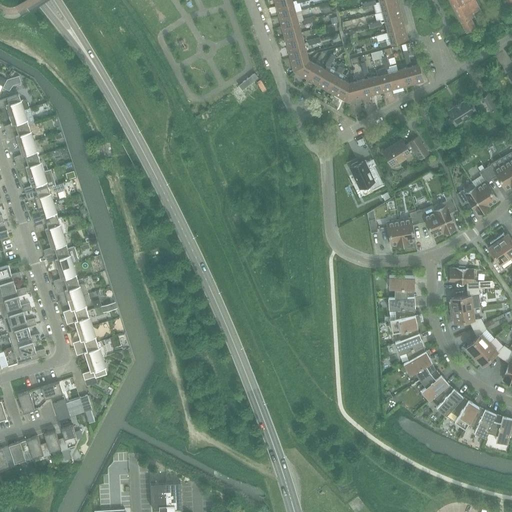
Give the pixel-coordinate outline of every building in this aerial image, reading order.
[(399,7),(397,0),(384,0),(379,1),(382,12),(399,7)] [(449,0),(461,22),(470,17),(474,15),(473,13),(480,10),(474,0),(449,0)] [(296,11),(293,1),(276,5),(278,16),(296,11)] [(402,18),(399,7),(382,12),(385,22),(402,18)] [(298,22),(296,11),(278,16),(281,26),(298,22)] [(476,28),(470,17),(461,22),(466,33),(476,28)] [(405,28),(402,18),(385,22),(388,33),(405,28)] [(301,32),(298,22),(281,26),(284,36),(301,32)] [(408,39),(405,28),(388,33),(391,44),(408,39)] [(304,43),(301,32),(284,36),(287,47),(304,43)] [(349,32),(346,33),(343,34),(346,44),(352,43),(349,32)] [(340,34),(333,35),(335,42),(341,40),(340,34)] [(307,53),(304,43),(287,47),(290,58),(307,53)] [(309,60),(307,53),(290,58),(293,71),(309,60)] [(315,63),(309,60),(293,71),(306,78),(315,63)] [(324,69),(315,63),(306,78),(315,84),(324,69)] [(419,64),(409,67),(408,67),(413,84),(424,81),(419,64)] [(413,84),(408,67),(398,70),(402,87),(413,84)] [(334,74),(324,69),(315,84),(325,89),(334,74)] [(402,87),(398,70),(387,73),(392,90),(402,87)] [(254,72),(238,85),(242,90),(258,77),(254,72)] [(392,90),(387,73),(377,76),(381,93),(392,90)] [(343,80),(334,74),(325,89),(334,95),(343,80)] [(381,93),(377,76),(366,79),(371,95),(381,93)] [(371,95),(366,79),(356,82),(360,98),(371,95)] [(349,83),(343,80),(334,95),(347,102),(349,83)] [(360,98),(356,82),(349,83),(347,102),(360,98)] [(36,101),(42,98),(38,90),(32,93),(36,101)] [(488,93),(479,98),(482,102),(484,101),(490,110),(497,106),(488,93)] [(20,100),(19,94),(0,99),(0,107),(6,105),(9,114),(24,110),(29,108),(27,102),(27,100),(25,99),(24,99),(22,99),(20,100)] [(446,111),(450,117),(455,125),(477,111),(468,97),(446,111)] [(4,126),(6,132),(29,125),(24,110),(9,114),(12,123),(4,126)] [(16,136),(19,145),(33,141),(29,125),(6,132),(8,138),(16,136)] [(383,151),(392,166),(411,154),(411,153),(415,150),(420,158),(428,153),(418,136),(409,141),(409,142),(405,145),(402,139),(395,143),(395,145),(392,147),(391,146),(383,151)] [(14,157),(16,163),(38,156),(33,141),(19,145),(22,154),(14,157)] [(26,167),(29,176),(43,171),(38,156),(16,163),(18,169),(26,167)] [(352,166),(350,167),(360,188),(370,184),(372,188),(383,183),(374,166),(368,168),(365,160),(358,163),(357,161),(351,164),(352,166)] [(511,186),(511,176),(504,163),(494,169),(491,164),(485,168),(492,179),(497,175),(505,189),(510,186),(511,187),(511,186)] [(492,179),(485,168),(479,172),(485,181),(475,187),(488,206),(498,200),(486,182),(492,179)] [(24,188),(26,194),(48,187),(43,171),(29,176),(32,185),(24,188)] [(457,193),(462,205),(469,200),(478,213),(488,206),(475,187),(472,183),(457,193)] [(35,198),(38,207),(53,202),(48,187),(26,194),(28,200),(35,198)] [(433,206),(435,211),(444,231),(443,232),(444,232),(455,227),(449,213),(457,209),(452,198),(433,206)] [(58,218),(53,202),(38,207),(41,216),(34,218),(36,225),(58,218)] [(421,209),(415,211),(419,223),(426,221),(433,236),(443,232),(444,231),(435,211),(424,215),(421,209)] [(419,223),(415,211),(409,212),(410,218),(399,220),(403,244),(409,243),(409,241),(415,240),(412,225),(419,223)] [(62,216),(58,218),(36,225),(38,231),(45,229),(48,238),(63,233),(66,232),(67,229),(66,225),(66,222),(64,222),(62,216)] [(375,219),(368,220),(371,232),(377,231),(375,219)] [(403,244),(399,220),(387,222),(391,245),(397,244),(397,245),(403,244)] [(68,249),(63,233),(48,238),(51,247),(43,249),(45,256),(68,249)] [(496,237),(509,257),(511,255),(511,239),(507,233),(504,235),(503,234),(496,238),(496,237)] [(509,257),(496,237),(495,238),(496,238),(490,243),(491,245),(488,247),(496,259),(491,262),(498,272),(503,269),(500,264),(509,257)] [(55,259),(58,269),(73,264),(68,249),(45,256),(47,262),(55,259)] [(53,280),(55,287),(77,280),(73,264),(58,269),(61,278),(53,280)] [(0,267),(0,284),(13,280),(22,278),(20,271),(11,274),(8,265),(0,267)] [(466,281),(466,288),(479,288),(479,281),(475,281),(475,269),(465,269),(465,267),(459,266),(459,268),(450,268),(449,280),(466,281)] [(415,276),(414,276),(389,275),(389,287),(395,288),(394,297),(413,296),(414,288),(415,276)] [(0,284),(0,301),(18,296),(27,293),(25,287),(16,289),(13,280),(0,284)] [(79,285),(77,280),(55,287),(57,293),(65,290),(68,300),(89,293),(87,288),(85,285),(82,284),(79,285)] [(479,294),(479,288),(466,288),(467,296),(450,298),(451,302),(449,302),(450,310),(472,307),(471,295),(479,294)] [(91,300),(89,293),(68,300),(71,309),(63,311),(65,317),(87,310),(86,306),(89,305),(90,302),(91,300)] [(0,301),(0,307),(3,317),(23,311),(32,308),(30,302),(21,305),(18,296),(0,301)] [(413,296),(394,297),(388,297),(389,310),(395,309),(396,319),(414,315),(413,296)] [(474,319),(472,307),(450,310),(451,318),(453,318),(454,322),(468,320),(472,329),(484,323),(481,318),(474,319)] [(75,321),(78,330),(92,326),(87,310),(65,317),(67,324),(75,321)] [(3,317),(8,333),(28,326),(28,327),(37,324),(34,318),(26,320),(23,311),(3,317)] [(415,315),(414,315),(396,319),(390,320),(392,332),(399,331),(401,340),(418,333),(417,327),(418,327),(415,315)] [(486,329),(484,323),(472,329),(477,337),(466,347),(469,350),(467,352),(472,357),(489,342),(481,333),(486,329)] [(8,333),(13,348),(33,342),(41,339),(39,333),(31,336),(28,327),(28,326),(8,333)] [(97,341),(92,326),(78,330),(80,340),(73,342),(75,348),(97,341)] [(47,329),(40,330),(42,337),(48,335),(47,329)] [(419,333),(418,333),(401,340),(395,342),(399,354),(405,351),(409,360),(425,351),(423,345),(423,344),(419,333)] [(101,340),(97,341),(75,348),(77,355),(84,352),(87,361),(102,357),(105,356),(106,352),(105,349),(105,345),(103,346),(101,340)] [(33,342),(13,348),(18,364),(46,355),(44,348),(36,351),(33,342)] [(497,351),(489,342),(472,357),(478,363),(479,362),(482,365),(494,354),(501,358),(509,348),(504,345),(497,351)] [(5,349),(9,364),(16,362),(12,347),(5,349)] [(511,355),(511,350),(509,348),(501,358),(509,364),(503,379),(511,382),(511,358),(511,355)] [(426,350),(425,351),(409,360),(403,363),(409,374),(415,371),(420,379),(435,368),(431,361),(432,361),(426,350)] [(107,372),(102,357),(87,361),(90,370),(83,373),(84,379),(107,372)] [(441,374),(440,375),(435,368),(420,379),(426,387),(421,391),(429,400),(434,396),(448,384),(449,384),(441,374)] [(59,381),(41,387),(45,398),(63,392),(59,381)] [(453,388),(448,384),(434,396),(441,402),(437,407),(446,415),(450,411),(462,396),(463,396),(453,388)] [(18,394),(23,412),(35,409),(29,391),(18,394)] [(80,397),(84,412),(92,409),(87,395),(80,397)] [(468,399),(468,400),(462,396),(450,411),(458,416),(454,421),(465,428),(468,423),(478,407),(479,406),(468,399)] [(53,403),(55,409),(67,405),(65,399),(53,403)] [(55,409),(57,415),(69,411),(68,410),(67,405),(55,409)] [(485,409),(484,409),(478,407),(468,423),(477,426),(474,432),(486,437),(488,432),(496,414),(485,409)] [(69,411),(57,415),(59,421),(71,418),(69,411)] [(511,417),(502,415),(502,416),(496,414),(488,432),(497,434),(495,440),(507,443),(511,426),(511,417)] [(61,428),(64,436),(67,446),(75,443),(77,439),(78,439),(75,431),(73,424),(61,428)] [(44,433),(47,442),(50,451),(60,448),(61,451),(68,449),(67,446),(64,436),(58,438),(55,430),(44,433)] [(26,440),(32,457),(43,454),(44,456),(51,454),(47,442),(40,444),(38,435),(26,439),(26,440)] [(32,457),(26,440),(20,442),(20,441),(9,445),(14,463),(25,459),(26,462),(33,460),(32,457)] [(14,463),(9,445),(3,447),(2,447),(0,447),(0,467),(8,465),(9,468),(15,466),(14,463)] [(180,481),(166,482),(167,509),(175,510),(174,507),(182,507),(180,481)] [(167,509),(166,482),(151,483),(152,509),(159,508),(159,511),(167,509)]
